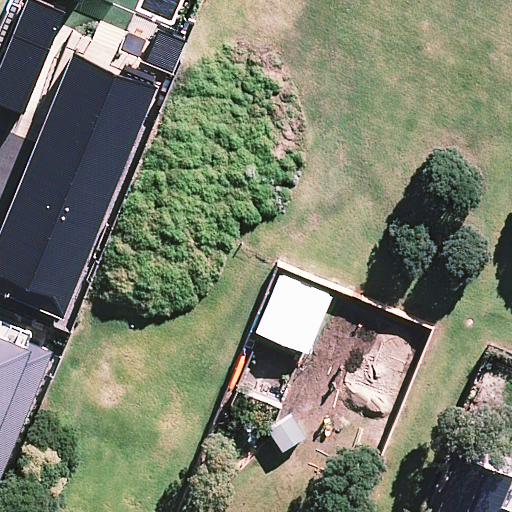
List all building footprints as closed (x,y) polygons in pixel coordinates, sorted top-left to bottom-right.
[(59,3),(50,0),(14,0),(0,42),(0,93),(26,102),(59,3)] [(0,218),(0,278),(63,304),(157,70),(73,37),(0,218)] [(331,292),(280,272),(258,328),(308,348),(331,292)] [(0,401),(30,328),(0,315),(0,401)] [(511,511),(511,480),(468,463),(448,511),(511,511)]
